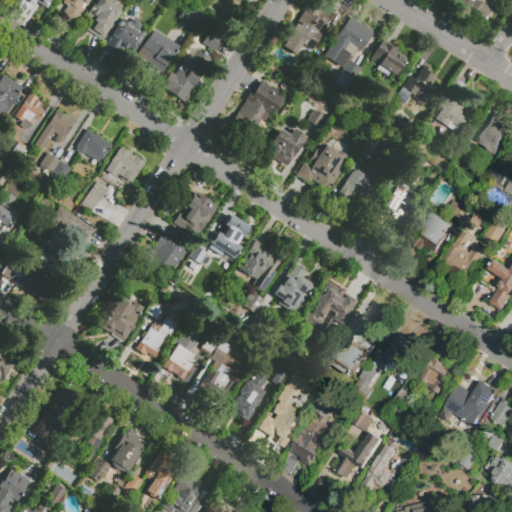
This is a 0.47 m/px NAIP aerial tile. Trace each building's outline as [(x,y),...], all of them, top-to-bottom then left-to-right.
[(26,0),(50,0),(45,11),(26,0)] [(88,0),(86,3),(88,4),(75,23),(55,10),(62,0),(88,0)] [(98,0),(112,0),(115,2),(116,3),(124,9),(102,41),(80,27),(98,0)] [(279,45),(291,23),(294,24),(305,5),(308,0),(322,0),(324,1),(325,0),(330,0),(338,5),(328,21),(324,19),(315,32),(319,36),(310,50),(298,43),(291,53),(279,45)] [(486,0),(485,2),(492,7),(481,22),(450,0),(486,0)] [(186,8),(199,16),(191,28),(178,19),(186,8)] [(215,21),(224,8),(231,12),(222,25),(215,21)] [(348,17),(372,33),(360,52),(355,50),(351,56),(349,55),(340,70),(321,57),(348,17)] [(121,18),(128,23),(126,25),(137,32),(138,29),(145,34),(132,54),(120,46),(116,53),(104,45),(121,18)] [(201,44),(210,30),(223,39),(214,53),(201,44)] [(151,31),(177,48),(160,74),(135,58),(151,31)] [(381,41),(389,46),(391,44),(408,57),(391,81),(366,63),(381,41)] [(159,87),(182,52),(192,58),(197,50),(210,58),(204,67),(202,65),(197,72),(201,75),(184,102),(159,87)] [(359,68),(344,90),(332,83),(347,60),(359,68)] [(409,75),(414,79),(423,66),(427,69),(426,71),(433,75),(431,79),(432,81),(430,84),(434,87),(424,104),(400,88),(409,75)] [(0,80),(4,75),(23,88),(3,118),(0,115),(0,80)] [(455,78),(473,90),(460,111),(462,112),(460,114),(468,119),(457,134),(432,119),(435,115),(433,114),(437,107),(442,99),(443,100),(448,91),(447,90),(455,78)] [(259,81),(283,97),(273,113),(270,111),(264,118),(261,120),(255,126),(262,130),(251,147),(225,131),(250,91),(252,92),(259,81)] [(30,94),(37,99),(36,101),(40,104),(38,107),(44,111),(38,120),(34,118),(26,131),(19,126),(21,122),(14,118),(30,94)] [(56,110),(74,122),(60,145),(51,139),(52,138),(50,137),(48,141),(49,141),(42,151),(34,145),(56,110)] [(313,110),(324,117),(317,129),(306,121),(313,110)] [(473,139),(491,111),(511,123),(501,140),(503,141),(493,156),(477,147),(480,143),(473,139)] [(275,129),(286,135),(291,128),(304,136),(285,167),(261,151),(275,129)] [(87,130),(96,136),(96,135),(101,138),(100,139),(111,146),(99,164),(83,154),(82,155),(74,150),(87,130)] [(367,161),(352,152),(359,140),(366,144),(370,136),(379,140),(367,161)] [(458,137),(471,144),(464,156),(451,149),(458,137)] [(496,166),(502,157),(511,142),(511,171),(507,180),(511,182),(511,195),(488,180),(496,166)] [(324,146),(341,157),(342,154),(349,158),(328,191),(324,188),(324,182),(317,184),(311,180),(309,184),(295,176),(304,162),(306,163),(311,155),(316,158),(324,146)] [(120,147),(130,153),(129,154),(133,157),(134,156),(143,162),(128,186),(104,171),(120,147)] [(47,153),(58,159),(50,172),(44,168),(43,170),(38,166),(47,153)] [(408,153),(422,162),(415,175),(400,166),(408,153)] [(59,160),(69,167),(62,180),(51,173),(59,160)] [(335,196),(351,172),(352,172),(354,170),(355,171),(355,170),(366,177),(373,165),(383,171),(358,210),(335,196)] [(95,181),(107,189),(89,217),(77,209),(95,181)] [(393,181),(404,187),(401,194),(412,201),(407,210),(393,202),(389,212),(384,209),(378,220),(372,217),(393,181)] [(446,209),(452,200),(458,204),(466,193),(477,200),(462,221),(446,209)] [(199,194),(217,205),(206,221),(201,217),(194,226),(201,231),(194,241),(171,224),(178,213),(184,218),(188,213),(182,208),(192,194),(197,197),(199,194)] [(0,206),(15,217),(9,228),(0,223),(0,242),(1,243),(0,244),(0,206)] [(59,208),(94,230),(82,250),(47,227),(59,208)] [(477,226),(468,221),(476,209),(485,214),(477,226)] [(428,211),(450,225),(431,254),(409,239),(428,211)] [(208,248),(218,231),(222,234),(227,226),(224,224),(231,214),(249,227),(243,236),(240,234),(234,242),(240,246),(233,258),(223,251),(221,255),(208,248)] [(16,228),(21,219),(39,230),(34,240),(16,228)] [(493,219),(503,226),(500,230),(502,231),(492,245),(489,243),(490,241),(482,235),(493,219)] [(171,227),(165,235),(180,245),(186,237),(171,227)] [(461,230),(464,232),(467,234),(470,236),(462,249),(467,252),(474,244),(484,251),(463,279),(438,263),(452,242),(453,242),(461,230)] [(160,235),(185,252),(170,273),(145,255),(160,235)] [(49,267),(33,257),(44,238),(60,249),(49,267)] [(263,291),(252,284),(255,279),(238,268),(244,260),(246,261),(247,259),(246,258),(248,256),(249,254),(246,253),(254,240),(264,246),(262,249),(267,252),(268,249),(281,257),(273,269),(276,271),(263,291)] [(195,246),(206,252),(199,264),(188,257),(195,246)] [(0,273),(13,254),(51,279),(37,300),(24,291),(25,290),(18,285),(23,278),(14,272),(8,281),(0,275),(0,273)] [(511,260),(511,291),(500,310),(488,302),(503,279),(487,269),(491,262),(493,263),(495,260),(507,268),(511,260)] [(295,266),(305,272),(301,277),(315,287),(291,322),(273,310),(279,300),(272,295),(287,273),(290,274),(295,266)] [(327,282),(359,304),(341,329),(335,325),(331,330),(323,332),(322,331),(320,334),(300,321),(327,282)] [(124,290),(138,300),(140,298),(146,302),(131,325),(133,327),(132,329),(133,329),(125,341),(101,325),(108,314),(107,313),(111,307),(112,308),(124,290)] [(262,298),(253,312),(243,306),(247,299),(245,298),(248,293),(250,294),(252,292),(262,298)] [(145,312),(155,319),(162,309),(152,303),(145,312)] [(255,311),(248,322),(259,329),(266,317),(255,311)] [(366,316),(386,330),(352,379),(332,365),(345,347),(348,349),(356,337),(353,335),(366,316)] [(153,323),(157,326),(160,322),(161,323),(165,318),(176,325),(150,365),(133,353),(153,323)] [(159,366),(187,324),(202,334),(190,351),(195,354),(191,361),(194,363),(182,381),(159,366)] [(395,332),(402,337),(395,347),(416,360),(402,382),(385,371),(373,389),(362,382),(395,332)] [(200,348),(209,354),(219,340),(209,333),(200,348)] [(0,383),(11,365),(2,359),(12,343),(0,335),(0,383)] [(220,340),(247,358),(223,394),(214,388),(212,390),(201,383),(208,373),(211,367),(210,366),(214,361),(209,358),(220,340)] [(453,370),(438,394),(419,382),(434,358),(453,370)] [(279,368),(270,381),(278,386),(286,373),(279,368)] [(245,381),(248,382),(255,372),(266,379),(260,389),(264,392),(246,419),(228,407),(245,381)] [(292,373),(302,379),(301,382),(311,388),(307,396),(299,391),(289,407),(304,416),(285,448),(275,442),(278,437),(272,434),(270,437),(257,428),(265,415),(273,420),(276,415),(271,412),(276,404),(277,404),(279,401),(276,400),(292,373)] [(496,391),(471,427),(451,414),(446,421),(437,415),(458,384),(472,394),(481,381),(496,391)] [(32,442),(43,427),(41,425),(39,427),(34,424),(42,413),(45,415),(52,406),(50,404),(55,397),(57,398),(65,387),(84,401),(62,433),(52,427),(47,434),(55,439),(47,451),(32,442)] [(400,389),(391,403),(404,411),(413,397),(400,389)] [(325,393),(338,401),(324,422),(328,424),(323,432),(333,438),(314,469),(298,460),(301,456),(289,449),(325,393)] [(502,399),(509,403),(508,406),(511,408),(511,410),(503,426),(490,418),(502,399)] [(373,417),(359,408),(351,420),(365,430),(373,417)] [(100,412),(113,421),(99,441),(102,443),(90,460),(75,451),(100,412)] [(127,429),(139,438),(137,441),(145,446),(125,473),(105,459),(127,429)] [(485,429),(503,442),(496,451),(478,438),(485,429)] [(343,449),(353,457),(371,432),(381,439),(360,468),(356,464),(353,468),(346,463),(338,474),(333,471),(344,456),(340,453),(343,449)] [(385,443),(359,485),(368,490),(372,483),(377,481),(382,485),(383,482),(391,487),(392,485),(397,488),(403,478),(397,475),(399,472),(391,468),(390,469),(387,467),(397,450),(385,443)] [(158,451),(163,455),(159,461),(164,464),(162,468),(171,474),(166,481),(168,483),(149,511),(139,511),(144,504),(141,501),(145,496),(141,493),(149,481),(145,478),(147,477),(142,473),(158,451)] [(511,461),(511,494),(492,481),(493,480),(491,479),(494,475),(486,470),(496,455),(501,459),(503,456),(511,461)] [(109,466),(96,484),(85,477),(98,458),(109,466)] [(0,511),(0,483),(10,469),(29,481),(16,501),(9,497),(5,504),(9,508),(7,511),(0,511)] [(166,499),(185,470),(206,485),(197,496),(204,501),(196,511),(176,511),(173,510),(172,511),(170,511),(161,506),(166,499)] [(132,475),(143,482),(130,499),(120,492),(132,475)] [(56,484),(49,495),(58,501),(65,490),(56,484)] [(395,511),(395,508),(440,498),(440,496),(456,493),(459,509),(442,511),(395,511)] [(480,511),(471,511),(471,494),(492,494),(496,495),(511,504),(511,511),(504,511),(494,506),(492,505),(480,505),(480,511)] [(206,511),(217,495),(234,506),(236,502),(242,506),(238,511),(206,511)]
